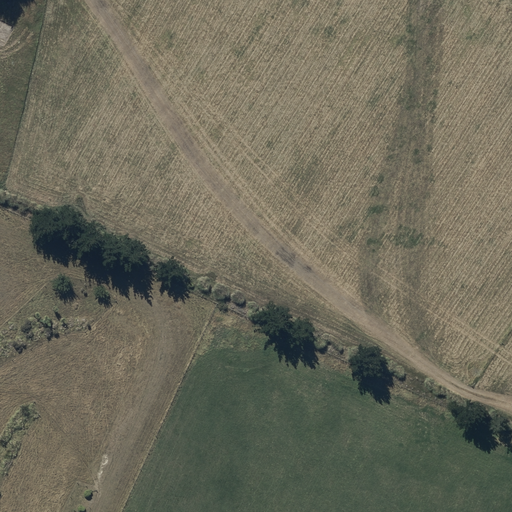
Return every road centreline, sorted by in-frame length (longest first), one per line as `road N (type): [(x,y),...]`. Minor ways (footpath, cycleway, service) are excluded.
road 1 (residential): [(511,309),(0,81)]
road 2 (residential): [(365,0),(511,65)]
